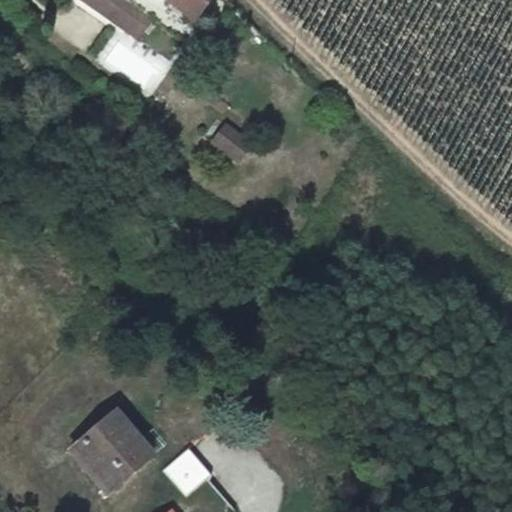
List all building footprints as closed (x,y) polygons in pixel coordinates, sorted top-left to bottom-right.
[(80,0),(137,37),(142,28),(147,32),(155,19),(125,0),(80,0)] [(169,0),(194,17),(204,0),(169,0)] [(230,107),(213,96),(209,102),(225,113),(230,107)] [(257,143),(230,126),(219,143),(246,161),(257,143)] [(102,478),(111,488),(150,454),(111,409),(80,436),(106,468),(103,472),(105,473),(105,475),(103,478),(102,478)] [(80,436),(73,442),(102,478),(103,478),(105,475),(105,473),(103,472),(106,468),(80,436)] [(184,496),(209,474),(187,449),(162,471),(184,496)]
